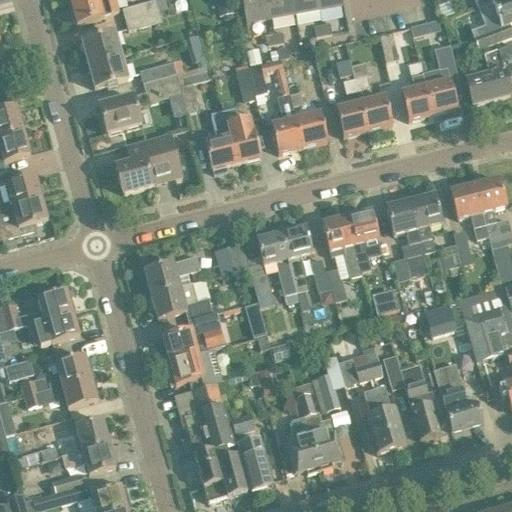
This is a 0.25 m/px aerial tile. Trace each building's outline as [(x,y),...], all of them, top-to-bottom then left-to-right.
[(87,0),(70,5),(73,16),(72,19),(73,26),(77,28),(77,30),(104,22),(103,19),(118,15),(114,0),(87,0)] [(225,0),(214,3),(218,20),(233,17),(228,0),(225,0)] [(241,0),(247,27),(271,22),(267,0),(241,0)] [(292,0),(267,0),(271,22),(295,18),(292,0)] [(292,0),(295,18),(319,14),(316,0),(292,0)] [(316,0),(319,14),(344,10),(342,0),(316,0)] [(473,0),(478,12),(509,0),(473,0)] [(485,30),(500,24),(502,31),(511,27),(511,0),(509,0),(478,12),(485,30)] [(168,12),(165,2),(156,5),(159,15),(168,12)] [(123,14),(126,24),(126,25),(159,16),(159,15),(156,5),(154,5),(155,6),(148,7),(123,14)] [(162,26),(159,16),(126,25),(129,35),(162,26)] [(329,28),(322,29),(324,39),(331,38),(329,28)] [(315,41),(324,39),(322,29),(313,30),(315,41)] [(502,44),(498,33),(475,42),(480,53),(502,44)] [(281,36),(274,37),(276,48),(283,47),(281,36)] [(392,36),(380,39),(387,68),(399,65),(392,36)] [(82,46),(88,69),(122,60),(116,37),(82,46)] [(267,50),(276,48),(274,37),(265,39),(267,50)] [(507,81),(511,79),(511,48),(485,59),(492,79),(468,85),(474,109),(511,100),(507,81)] [(439,74),(423,78),(426,90),(433,120),(458,113),(455,101),(462,99),(449,50),(434,54),(439,74)] [(128,84),(122,60),(88,69),(95,93),(128,84)] [(192,88),(210,83),(206,69),(198,72),(184,76),(180,64),(173,66),(176,79),(179,91),(192,88)] [(271,129),(279,158),(303,152),(296,123),(288,92),(287,93),(280,64),(249,72),(255,100),(267,97),(263,80),(274,77),(280,101),(277,102),(283,126),(271,129)] [(139,76),(142,88),(176,79),(173,66),(139,76)] [(354,78),(358,95),(368,92),(365,82),(372,80),(368,66),(350,71),(352,78),(354,78)] [(410,82),(423,78),(420,66),(407,69),(410,82)] [(256,104),(255,100),(249,72),(236,76),(244,108),(256,104)] [(354,78),(352,78),(341,81),(346,98),(358,95),(354,78)] [(142,88),(142,89),(145,99),(134,102),(134,100),(99,110),(107,138),(141,129),(137,111),(174,101),(178,119),(187,117),(179,91),(176,79),(142,88)] [(200,114),(192,88),(179,91),(187,117),(187,118),(200,114)] [(409,126),(433,120),(426,90),(402,96),(409,126)] [(298,97),(290,99),(293,110),(303,108),(300,97),(298,97)] [(386,101),(361,107),(368,136),(393,130),(386,101)] [(344,142),(368,136),(361,107),(337,113),(344,142)] [(0,141),(23,135),(16,111),(0,115),(0,141)] [(250,123),(239,126),(235,113),(223,116),(237,169),(261,163),(253,134),(250,123)] [(237,169),(223,116),(211,119),(217,143),(205,146),(214,179),(227,176),(226,172),(237,169)] [(320,117),(296,123),(303,152),(328,146),(320,117)] [(0,153),(0,154),(4,166),(29,159),(23,135),(0,141),(0,153)] [(153,191),(153,187),(182,179),(171,139),(127,151),(131,166),(116,170),(124,199),(153,191)] [(0,212),(42,202),(35,179),(0,188),(0,212)] [(487,241),(500,291),(503,290),(504,292),(511,289),(511,271),(506,249),(511,247),(511,244),(507,223),(495,226),(492,214),(505,211),(498,183),(474,189),(487,241)] [(476,243),(487,241),(474,189),(449,195),(456,223),(470,220),(476,243)] [(433,199),(409,205),(419,246),(432,243),(428,230),(440,227),(433,199)] [(42,202),(0,212),(0,242),(1,245),(4,255),(11,253),(8,243),(36,235),(34,229),(48,225),(42,202)] [(403,262),(422,257),(419,246),(409,205),(385,211),(392,239),(405,236),(408,248),(400,250),(403,262)] [(370,215),(346,221),(360,278),(371,275),(367,263),(381,259),(370,215)] [(336,273),(326,276),(330,294),(334,307),(346,304),(340,284),(349,282),(349,283),(360,280),(361,280),(360,278),(346,221),(321,227),(330,262),(333,261),(336,273)] [(303,232),(279,238),(295,298),(306,295),(298,261),(310,258),(303,232)] [(454,249),(460,270),(471,268),(464,236),(452,239),(454,249)] [(249,271),(246,272),(249,282),(250,282),(259,312),(272,309),(264,278),(266,278),(264,270),(274,267),(283,301),(295,298),(279,238),(256,244),(259,256),(245,259),(249,271)] [(422,257),(422,258),(434,255),(432,243),(419,246),(422,257)] [(231,276),(246,272),(249,271),(245,259),(243,259),(240,247),(224,252),(231,276)] [(448,273),(460,270),(454,249),(443,252),(448,273)] [(143,274),(149,299),(189,288),(187,278),(199,275),(195,260),(171,267),(171,266),(143,274)] [(330,294),(326,276),(324,276),(321,264),(310,267),(318,297),(330,294)] [(216,316),(223,314),(222,311),(210,314),(206,302),(196,305),(191,287),(189,288),(149,299),(156,323),(184,316),(186,325),(216,317),(216,316)] [(511,289),(504,292),(503,292),(510,316),(511,315),(511,289)] [(511,322),(510,316),(503,292),(504,292),(503,290),(500,291),(500,292),(457,303),(463,322),(461,323),(475,368),(503,359),(507,357),(511,375),(511,380),(503,383),(511,413),(511,322)] [(0,336),(5,335),(7,334),(21,330),(27,328),(73,316),(67,293),(37,301),(41,314),(18,321),(14,307),(1,311),(1,312),(0,312),(0,336)] [(399,314),(393,294),(371,299),(376,320),(399,314)] [(446,312),(422,319),(429,342),(453,336),(446,312)] [(73,316),(27,328),(29,336),(36,334),(41,349),(80,339),(73,316)] [(220,331),(216,317),(186,325),(188,333),(161,341),(162,342),(157,343),(161,355),(165,354),(168,365),(212,351),(213,353),(225,349),(220,331)] [(169,388),(174,387),(174,388),(187,385),(190,394),(217,386),(217,387),(222,386),(213,353),(212,351),(168,365),(170,375),(166,376),(169,388)] [(381,379),(374,355),(373,351),(361,354),(362,359),(363,358),(370,382),(381,379)] [(49,386),(51,393),(62,390),(62,389),(91,381),(85,358),(55,366),(59,378),(54,379),(50,383),(49,386)] [(362,359),(336,366),(343,390),(370,382),(363,358),(362,359)] [(403,387),(394,360),(383,364),(391,391),(403,387)] [(343,391),(343,390),(336,366),(335,361),(323,364),(327,379),(316,382),(317,383),(311,384),(313,393),(320,417),(327,415),(327,416),(339,412),(333,394),(343,391)] [(33,379),(29,364),(4,371),(8,386),(33,379)] [(460,390),(455,374),(454,368),(433,375),(450,434),(482,425),(476,406),(474,400),(465,402),(462,390),(460,390)] [(420,443),(439,438),(430,406),(428,406),(425,397),(427,396),(421,373),(401,379),(420,443)] [(56,403),(65,401),(68,412),(97,404),(91,381),(62,389),(62,390),(51,393),(53,402),(56,403)] [(21,387),(25,399),(39,395),(35,383),(21,387)] [(216,388),(217,387),(217,386),(190,394),(190,395),(173,400),(179,421),(221,409),(216,388)] [(296,401),(302,421),(303,420),(319,474),(331,471),(330,467),(341,464),(332,434),(323,437),(317,415),(313,416),(311,408),(315,407),(309,387),(294,391),(297,401),(296,401)] [(383,390),(373,393),(390,453),(405,449),(394,410),(389,412),(383,390)] [(375,457),(390,453),(373,393),(363,395),(369,418),(364,419),(375,457)] [(42,407),(39,395),(25,399),(28,411),(42,407)] [(225,450),(232,448),(232,447),(234,447),(228,425),(226,426),(221,409),(179,421),(182,434),(185,433),(193,459),(225,450)] [(0,461),(12,458),(0,416),(0,461)] [(255,442),(252,434),(248,418),(230,423),(230,425),(228,425),(234,447),(244,444),(245,444),(236,447),(250,495),(272,488),(268,472),(270,471),(267,460),(264,460),(263,454),(260,455),(256,441),(255,442)] [(287,447),(286,447),(295,477),(305,474),(306,478),(319,474),(303,420),(302,421),(291,424),(289,428),(291,437),(287,438),(285,443),(287,447)] [(76,429),(82,453),(109,446),(103,422),(76,429)] [(64,473),(86,467),(89,478),(116,470),(109,446),(82,453),(83,455),(60,460),(64,473)] [(40,454),(43,465),(58,461),(54,450),(40,454)] [(225,450),(193,459),(202,492),(207,507),(226,502),(246,497),(236,459),(228,461),(225,450)] [(53,485),(56,496),(84,488),(80,477),(53,485)] [(91,496),(95,511),(127,511),(128,511),(125,502),(128,501),(125,488),(121,489),(121,488),(117,489),(116,483),(90,491),(91,496)] [(87,501),(84,488),(56,496),(60,509),(87,501)] [(24,511),(21,500),(6,504),(8,511),(3,511),(24,511)]
